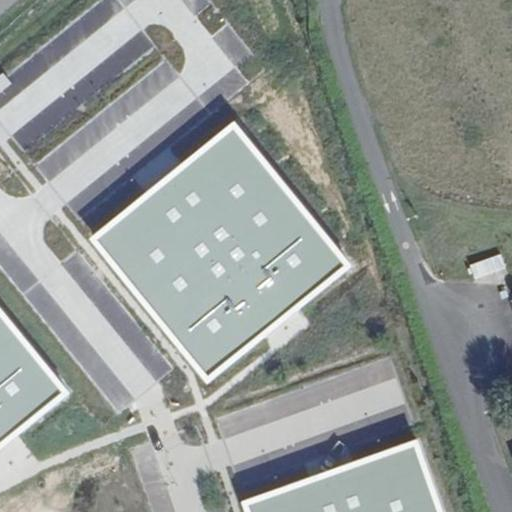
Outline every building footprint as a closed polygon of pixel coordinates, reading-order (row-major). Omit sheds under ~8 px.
[(0,97),(14,87),(3,72),(0,74),(0,97)] [(344,266),(236,132),(102,239),(209,373),(344,266)] [(474,277),(505,267),(500,253),(470,264),(474,277)] [(0,441),(62,392),(0,314),(0,441)] [(317,482),(257,503),(260,511),(437,511),(413,447),(354,468),(355,472),(345,476),(328,482),(318,485),(317,482)]
